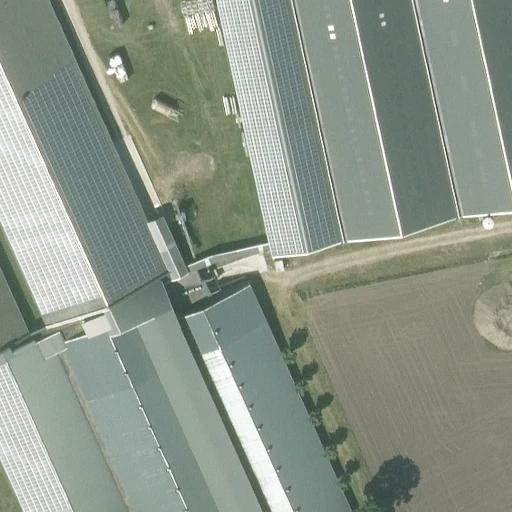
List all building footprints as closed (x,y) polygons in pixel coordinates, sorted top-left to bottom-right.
[(55,329),(63,346),(161,302),(154,285),(187,271),(184,265),(164,219),(149,226),(48,0),(0,0),(0,219),(47,324),(50,331),(55,329)] [(272,253),(344,238),(292,0),(219,0),(269,240),(211,253),(184,265),(187,271),(213,259),(270,247),(272,253)] [(511,0),(292,0),(344,238),(511,201),(511,0)] [(0,353),(50,331),(47,324),(29,332),(0,267),(0,353)] [(352,511),(251,287),(171,323),(161,302),(63,346),(136,511),(352,511)] [(136,511),(63,346),(55,329),(50,331),(0,353),(0,456),(24,511),(136,511)]
